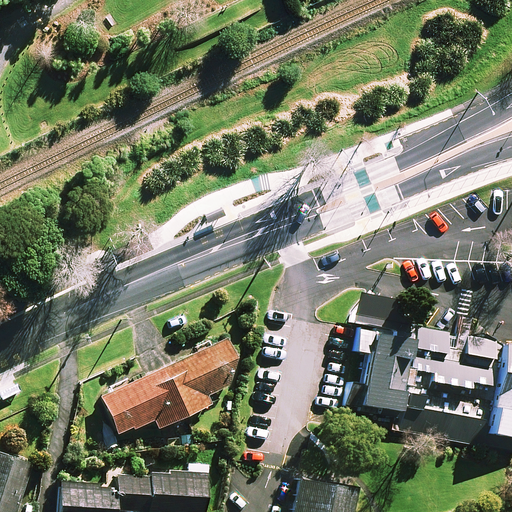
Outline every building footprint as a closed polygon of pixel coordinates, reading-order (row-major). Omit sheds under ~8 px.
[(511,444),(511,350),(497,348),(487,405),(411,392),(421,334),(373,326),(357,418),(511,444)] [(207,397),(231,386),(234,361),(225,341),(99,398),(117,438),(153,422),(157,431),(211,406),(207,397)] [(16,511),(31,466),(0,456),(0,511),(16,511)] [(203,511),(207,475),(149,471),(148,479),(116,477),(115,488),(60,484),(57,511),(203,511)] [(346,511),(350,491),(293,481),(287,511),(346,511)]
